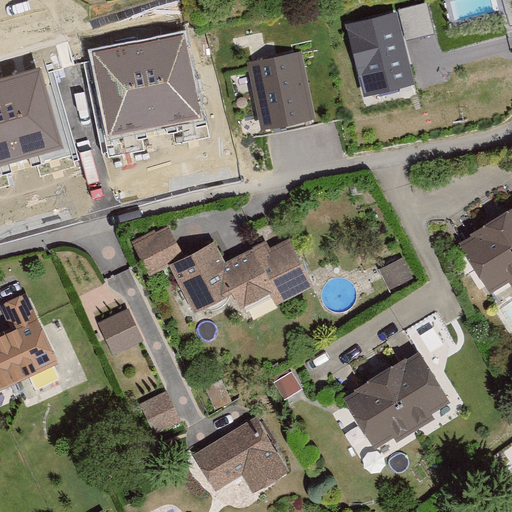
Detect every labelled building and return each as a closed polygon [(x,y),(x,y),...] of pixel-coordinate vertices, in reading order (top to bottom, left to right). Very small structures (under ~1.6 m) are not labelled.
[(398,14),(348,25),(364,97),(415,86),(398,14)] [(184,34),(93,52),(110,136),(201,118),(184,34)] [(299,51),(248,63),(265,135),(316,123),(299,51)] [(0,163),(63,146),(41,69),(0,80),(0,163)] [(511,216),(459,250),(491,301),(511,287),(511,216)] [(171,231),(136,250),(152,280),(171,270),(196,319),(231,301),(249,323),(316,288),(293,244),(273,254),(268,243),(226,265),(216,246),(186,261),(171,231)] [(404,263),(379,274),(389,296),(414,285),(404,263)] [(110,274),(110,286),(135,286),(135,274),(110,274)] [(0,399),(61,372),(27,299),(0,311),(0,315),(11,339),(0,344),(0,399)] [(110,353),(142,342),(130,308),(98,319),(110,353)] [(419,356),(343,404),(376,456),(452,409),(419,356)] [(221,383),(203,391),(214,413),(232,404),(221,383)] [(166,397),(140,410),(156,440),(182,427),(166,397)] [(258,421),(193,460),(215,496),(243,480),(255,499),(292,477),(258,421)]
